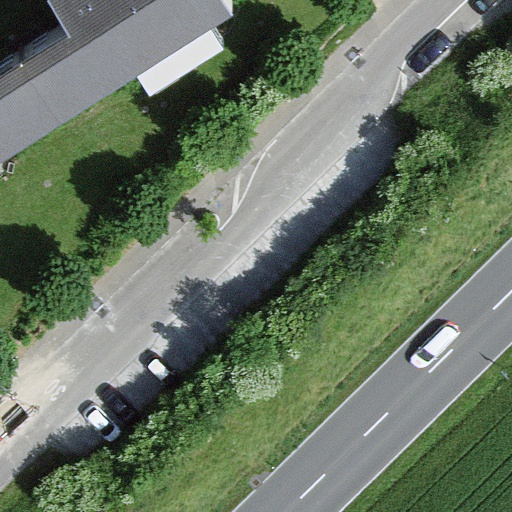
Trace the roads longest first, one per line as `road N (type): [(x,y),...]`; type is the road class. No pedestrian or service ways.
road 1 (residential): [(0,463),(444,0)]
road 2 (primary): [(511,293),(288,511)]
